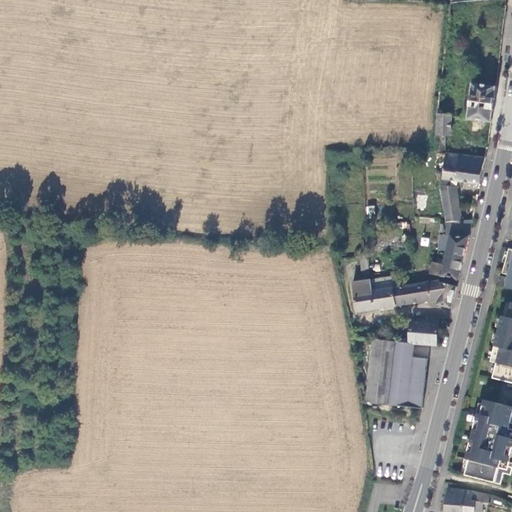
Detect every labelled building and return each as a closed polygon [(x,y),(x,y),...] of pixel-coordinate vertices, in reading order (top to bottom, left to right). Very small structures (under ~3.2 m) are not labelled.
[(473,87),(469,121),(491,124),(496,89),(473,87)] [(451,118),(437,117),(436,136),(446,137),(449,137),(451,118)] [(436,136),(436,155),(445,156),(446,137),(436,136)] [(445,156),(442,192),(447,223),(446,238),(469,237),(472,222),(463,222),(457,185),(481,189),(487,159),(445,156)] [(436,234),(436,222),(419,223),(418,235),(436,234)] [(428,246),(429,238),(421,237),(420,245),(428,246)] [(468,242),(446,238),(441,237),(438,250),(446,252),(444,266),(433,264),(431,275),(458,282),(468,242)] [(501,275),(499,285),(505,287),(507,276),(501,275)] [(397,277),(354,284),(359,314),(439,301),(438,306),(450,309),(456,288),(439,283),(399,288),(397,277)] [(511,306),(509,317),(503,315),(491,361),(497,362),(494,377),(511,382),(511,306)] [(409,345),(416,345),(437,348),(440,318),(428,317),(427,324),(413,323),(409,345)] [(367,405),(389,407),(396,343),(373,340),(367,405)] [(389,407),(423,411),(429,361),(414,359),(416,345),(409,345),(396,343),(389,407)] [(511,415),(511,408),(484,401),(480,417),(477,416),(465,461),(469,462),(465,477),(500,486),(503,475),(510,476),(511,469),(511,468),(505,467),(506,463),(509,464),(511,451),(511,424),(510,424),(511,415)] [(489,493),(448,488),(445,511),(454,511),(481,511),(482,502),(488,503),(489,493)]
